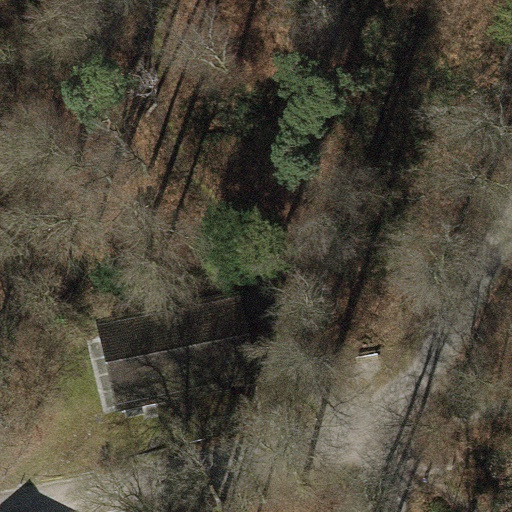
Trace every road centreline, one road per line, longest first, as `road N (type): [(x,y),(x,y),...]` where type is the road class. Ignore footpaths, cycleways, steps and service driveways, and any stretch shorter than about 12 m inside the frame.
road 1 (track): [(511,188),(479,242),(422,402),(357,440),(270,456)]
road 2 (residential): [(270,456),(29,511)]
